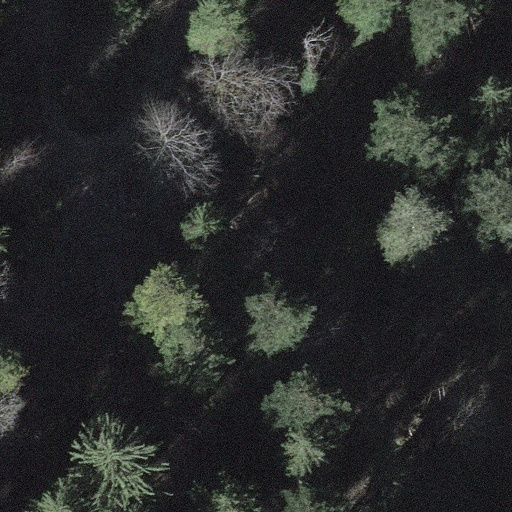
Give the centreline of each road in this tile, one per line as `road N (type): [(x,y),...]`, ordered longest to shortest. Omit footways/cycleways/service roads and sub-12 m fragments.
road 1 (track): [(0,503),(84,226),(182,0)]
road 2 (track): [(47,0),(84,226),(152,511)]
